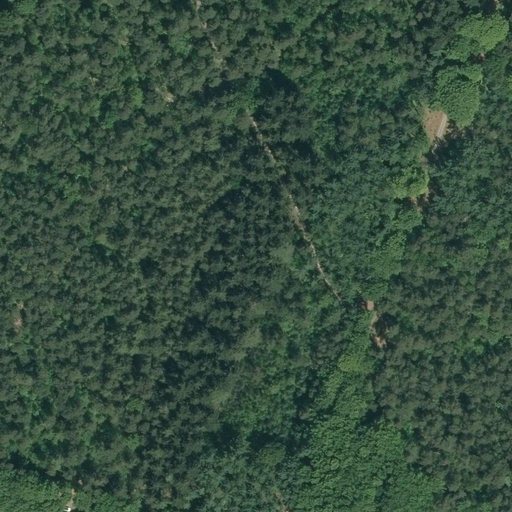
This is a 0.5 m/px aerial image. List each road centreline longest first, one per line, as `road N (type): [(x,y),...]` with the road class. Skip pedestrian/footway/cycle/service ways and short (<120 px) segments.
road 1 (track): [(195,0),(361,351)]
road 2 (track): [(177,96),(157,145),(112,180),(0,363)]
road 3 (track): [(396,256),(484,0)]
road 4 (track): [(336,0),(243,84),(177,96)]
road 5 (track): [(0,56),(177,96)]
road 6 (track): [(361,351),(302,511)]
road 7 (track): [(361,351),(408,511)]
road 8 (track): [(378,310),(511,349)]
road 9 (unclassified): [(118,511),(0,489)]
